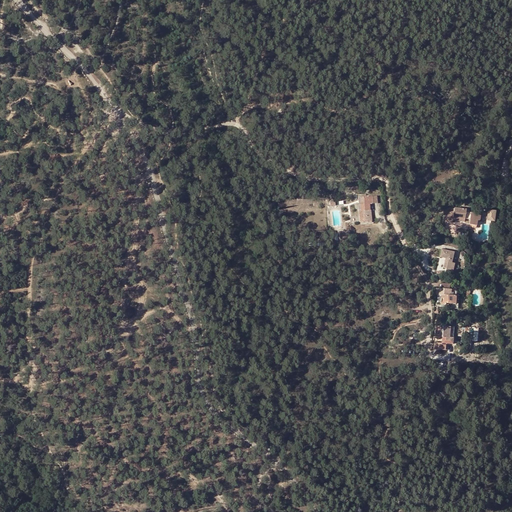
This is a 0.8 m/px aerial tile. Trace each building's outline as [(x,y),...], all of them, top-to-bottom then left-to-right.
[(374,204),(374,197),(364,197),(364,205),(361,205),(361,211),(360,211),(360,222),(372,222),(372,210),(371,210),(370,204),(374,204)] [(480,215),(470,213),(466,213),(466,210),(455,208),(454,212),(445,215),(448,223),(453,222),(453,218),(465,220),(470,220),(469,225),(475,226),(475,221),(477,221),(480,222),(480,215)] [(497,221),(498,210),(490,209),(489,220),(497,221)] [(443,251),(442,258),(446,259),(443,269),(446,269),(446,273),(452,274),(454,264),(452,264),(454,254),(443,251)] [(449,296),(449,290),(450,284),(441,284),(441,289),(436,289),(435,295),(441,296),(440,305),(445,305),(445,304),(458,305),(459,297),(456,296),(456,294),(453,294),(453,296),(449,296)] [(443,329),(436,328),(435,337),(449,338),(450,327),(443,327),(443,329)]
